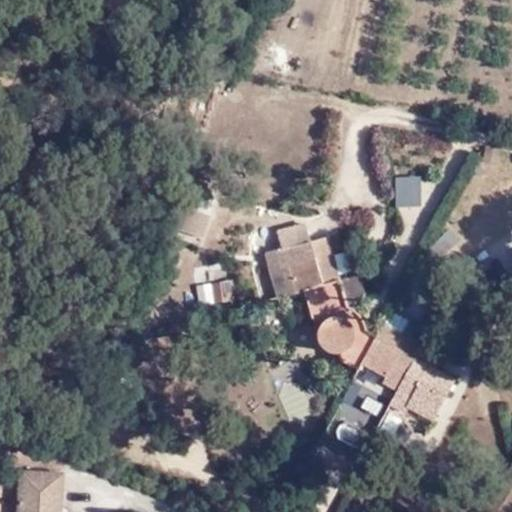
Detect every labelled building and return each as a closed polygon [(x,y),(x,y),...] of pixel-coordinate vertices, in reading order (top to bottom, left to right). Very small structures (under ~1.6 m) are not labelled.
[(170,222),(200,233),(208,209),(179,200),(170,222)] [(335,353),(357,365),(380,322),(372,333),(366,331),(364,317),(351,310),(327,235),(277,249),(280,266),(287,266),(293,293),(301,292),(310,320),(321,327),(317,340),(326,350),(335,353)] [(363,276),(347,277),(350,304),(366,302),(363,276)] [(380,322),(357,365),(359,366),(361,362),(386,375),(382,383),(396,391),(390,402),(405,410),(407,406),(433,419),(453,380),(416,361),(423,345),(380,322)] [(357,392),(347,416),(375,428),(386,404),(357,392)] [(83,459),(115,469),(134,416),(102,407),(83,459)] [(423,445),(429,419),(391,410),(387,428),(403,431),(401,440),(423,445)] [(365,448),(369,427),(341,421),(336,442),(365,448)] [(58,511),(59,473),(13,471),(10,511),(58,511)]
